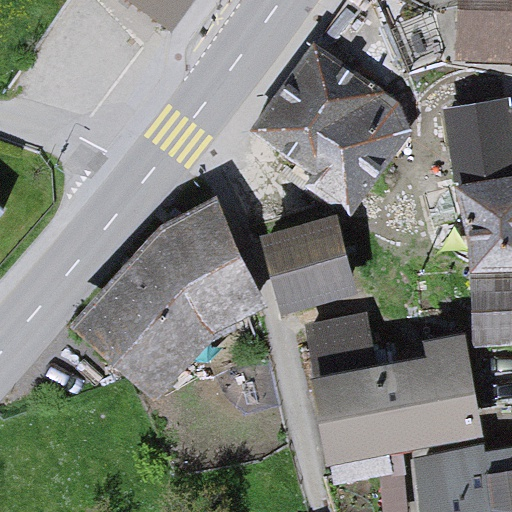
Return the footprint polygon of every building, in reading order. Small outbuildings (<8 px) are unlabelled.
[(144,0),(167,17),(179,0),(144,0)] [(511,56),(511,0),(461,0),(459,53),(511,56)] [(353,203),(415,114),(312,41),(249,130),(353,203)] [(511,272),(511,91),(452,93),(457,274),(511,272)] [(155,221),(69,319),(157,396),(212,334),(267,311),(219,195),(155,221)] [(367,299),(344,203),(264,222),(287,318),(367,299)] [(477,333),(511,332),(511,276),(476,277),(477,333)] [(465,329),(305,364),(327,460),(487,425),(483,409),(465,329)] [(483,409),(511,406),(511,341),(479,343),(483,409)] [(511,511),(511,458),(422,467),(425,511),(511,511)]
